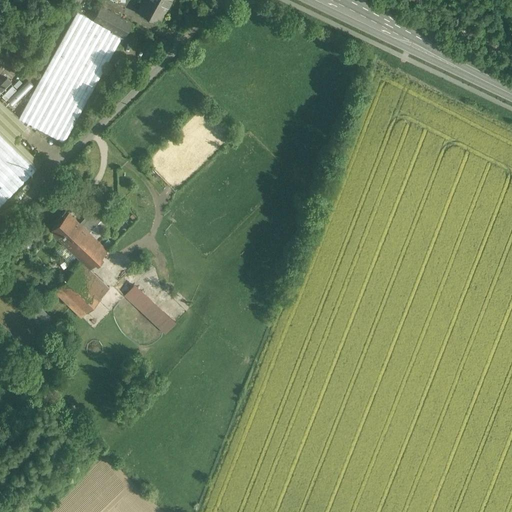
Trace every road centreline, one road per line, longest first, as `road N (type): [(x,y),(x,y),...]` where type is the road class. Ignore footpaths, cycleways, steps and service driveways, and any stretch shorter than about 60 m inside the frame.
road 1 (track): [(0,226),(228,0)]
road 2 (secondary): [(511,94),(324,0)]
road 3 (track): [(93,133),(156,196),(153,237),(113,261)]
